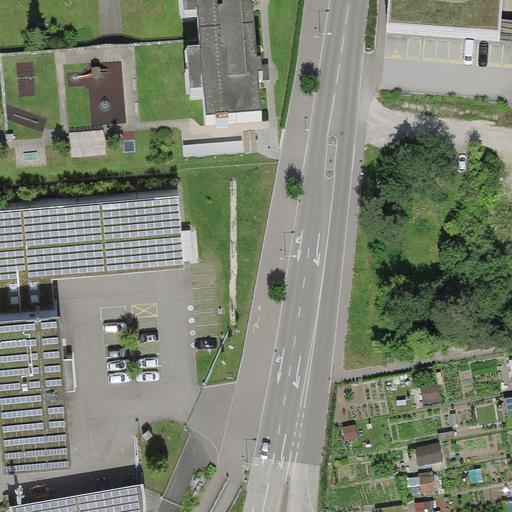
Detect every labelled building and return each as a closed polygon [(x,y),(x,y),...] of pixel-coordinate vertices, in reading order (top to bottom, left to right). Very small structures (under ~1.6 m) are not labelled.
[(198,10),(199,26),(255,22),(253,0),(182,0),(184,11),(198,10)] [(501,0),(389,0),(388,22),(500,30),(501,0)] [(204,86),(206,115),(216,114),(216,118),(229,117),(228,113),(262,110),(259,71),(263,71),(262,63),(262,56),(258,56),(255,22),(199,26),(200,45),(188,45),(191,87),(204,86)] [(242,142),(183,146),(184,156),(243,152),(242,142)] [(178,196),(0,211),(0,321),(56,317),(53,279),(184,268),(178,196)] [(0,321),(0,429),(4,475),(73,469),(66,391),(75,391),(74,375),(72,360),(64,361),(60,317),(56,317),(0,321)] [(143,484),(10,506),(10,511),(145,511),(146,501),(143,484)]
